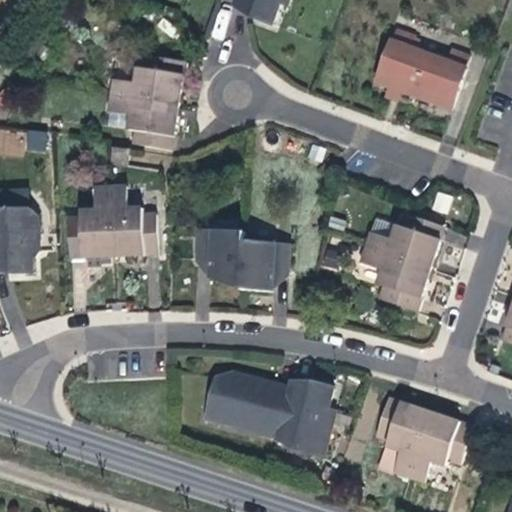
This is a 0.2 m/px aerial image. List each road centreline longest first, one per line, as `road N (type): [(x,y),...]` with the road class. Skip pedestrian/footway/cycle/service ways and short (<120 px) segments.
road 1 (residential): [(0,404),(25,365),(71,335),(296,338),(446,377)]
road 2 (tertiary): [(282,511),(0,419)]
road 3 (residential): [(275,102),(509,190)]
road 4 (residential): [(446,377),(509,190)]
road 5 (residential): [(275,102),(239,64),(220,63),(214,110),(221,115)]
